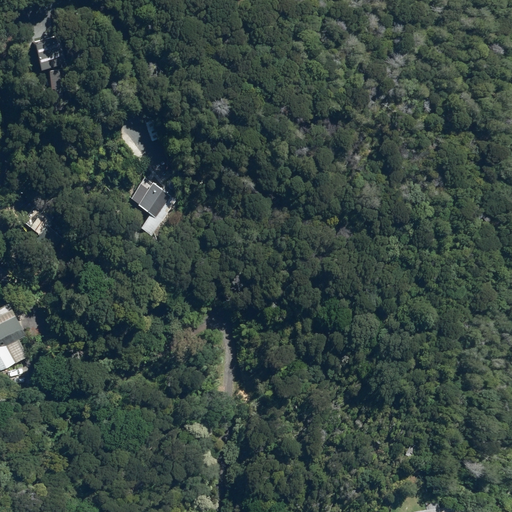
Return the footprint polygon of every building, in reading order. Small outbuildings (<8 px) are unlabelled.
[(153,117),(143,121),(148,134),(158,130),(153,117)] [(160,222),(174,201),(168,197),(169,196),(145,178),(129,200),(136,205),(135,206),(153,219),(154,218),(160,222)] [(37,233),(48,219),(40,213),(29,228),(37,233)] [(33,241),(49,253),(60,238),(45,226),(33,241)] [(0,368),(24,357),(16,340),(20,338),(6,307),(0,309),(0,368)]
